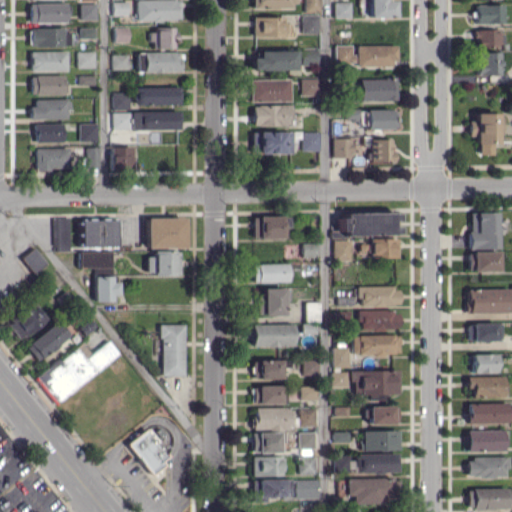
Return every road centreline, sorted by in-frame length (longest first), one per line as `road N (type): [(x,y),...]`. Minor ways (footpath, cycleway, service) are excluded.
road 1 (residential): [(2,194),(511,185)]
road 2 (residential): [(430,186),(430,511)]
road 3 (residential): [(215,190),(211,511)]
road 4 (residential): [(215,0),(215,190)]
road 5 (residential): [(418,0),(420,149),(430,186)]
road 6 (residential): [(430,186),(440,0)]
road 7 (primary): [(0,381),(102,511)]
